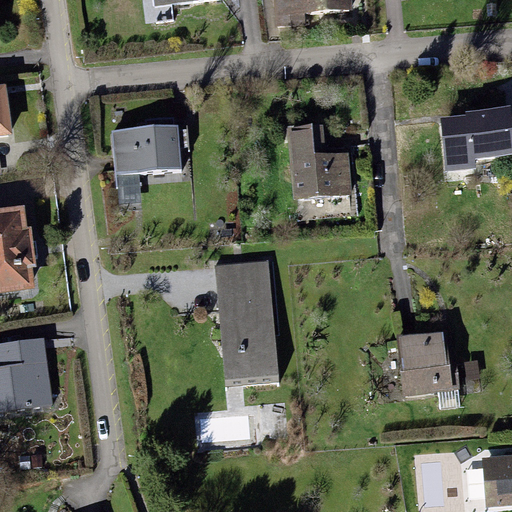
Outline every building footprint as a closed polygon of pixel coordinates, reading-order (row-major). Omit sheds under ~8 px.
[(271,0),(274,28),(306,26),(305,14),(353,10),(351,0),(271,0)] [(6,83),(0,83),(0,135),(13,134),(6,83)] [(467,114),(440,117),(445,169),(475,166),(474,157),(511,153),(511,124),(510,106),(466,110),(467,114)] [(146,128),(111,131),(114,175),(116,174),(139,173),(181,169),(178,125),(174,125),(173,117),(146,119),(146,128)] [(285,128),(292,200),(351,195),(348,153),(326,155),(323,124),(285,128)] [(139,173),(116,174),(119,205),(141,203),(139,173)] [(0,292),(35,288),(32,267),(36,267),(31,227),(26,228),(23,206),(0,209),(0,292)] [(268,260),(215,265),(225,379),(278,374),(268,260)] [(396,336),(403,396),(437,392),(458,390),(460,389),(457,363),(450,364),(446,330),(396,336)] [(43,339),(0,344),(0,411),(52,405),(43,339)] [(458,390),(437,392),(439,410),(460,408),(458,390)] [(511,454),(482,458),(486,507),(511,505),(511,454)]
